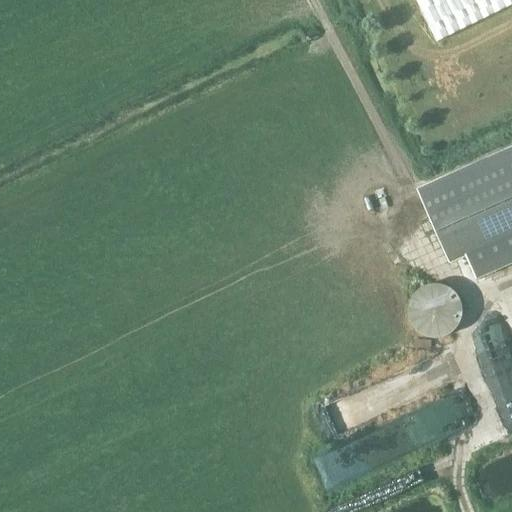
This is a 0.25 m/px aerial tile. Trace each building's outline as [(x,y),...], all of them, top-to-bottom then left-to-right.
[(511,0),(417,0),(438,42),(511,4),(511,0)] [(511,149),(418,191),(449,261),(511,233),(511,149)] [(444,286),(441,285),(438,285),(435,285),(432,285),(429,285),(427,286),(424,287),(421,289),(419,290),(417,292),(415,294),(413,297),(411,299),(410,302),(409,305),(408,307),(408,310),(408,313),(408,316),(409,319),(410,322),(411,325),(413,327),(415,329),(417,332),(419,334),(421,335),(424,337),(427,338),(429,338),(432,339),(435,339),(438,339),(441,339),(444,338),(447,337),(449,335),(452,334),(454,332),(456,330),(458,327),(459,325),(461,322),(462,319),(462,316),(463,313),(463,310),(462,307),(462,305),(461,302),(459,299),(458,297),(456,294),(454,292),(452,290),(449,289),(447,287),(444,286)] [(511,390),(484,397),(492,430),(511,425),(511,390)] [(438,442),(425,405),(302,447),(314,483),(438,442)]
